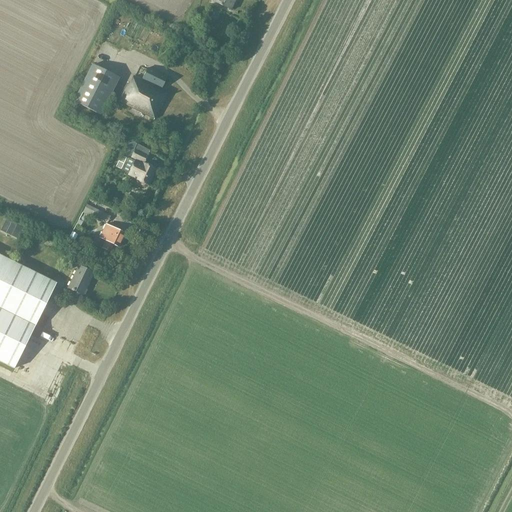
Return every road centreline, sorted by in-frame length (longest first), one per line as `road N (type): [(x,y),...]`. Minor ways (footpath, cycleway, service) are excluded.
road 1 (unclassified): [(33,511),(287,0)]
road 2 (track): [(511,413),(166,244)]
road 3 (track): [(69,508),(195,258)]
road 4 (track): [(0,372),(37,390),(56,352),(101,374)]
